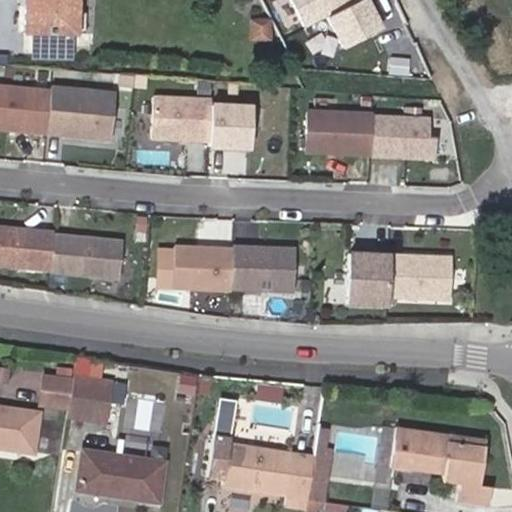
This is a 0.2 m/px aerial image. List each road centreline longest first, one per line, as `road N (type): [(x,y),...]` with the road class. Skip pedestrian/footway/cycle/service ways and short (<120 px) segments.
road 1 (residential): [(0,176),(443,206),(511,174)]
road 2 (residential): [(0,312),(229,342),(511,362)]
road 3 (residential): [(511,144),(426,0)]
